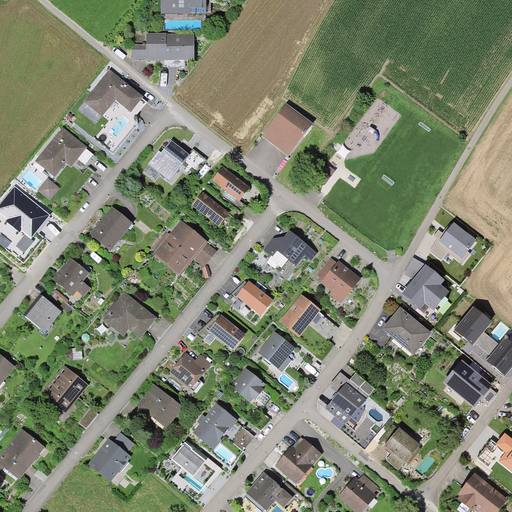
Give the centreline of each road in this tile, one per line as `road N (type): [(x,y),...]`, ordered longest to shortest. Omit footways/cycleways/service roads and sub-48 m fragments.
road 1 (residential): [(30,511),(288,195)]
road 2 (residential): [(299,407),(421,502),(511,385)]
road 3 (residential): [(288,195),(396,278),(299,407)]
road 4 (residential): [(0,314),(170,107)]
road 5 (residential): [(170,107),(288,195)]
road 6 (residential): [(299,407),(210,511)]
